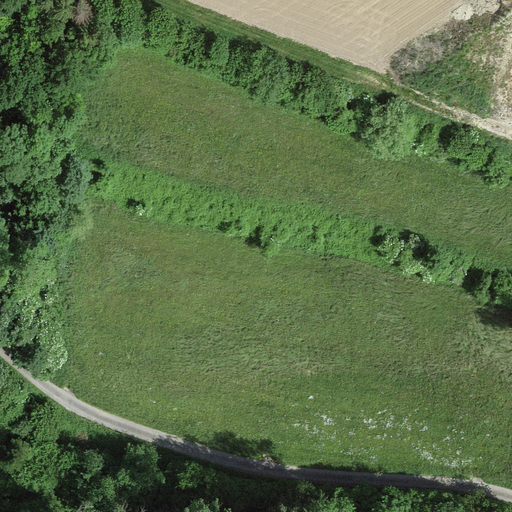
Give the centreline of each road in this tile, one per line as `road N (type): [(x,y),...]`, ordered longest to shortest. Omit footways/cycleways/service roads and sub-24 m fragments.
road 1 (track): [(511,497),(212,455),(77,406),(0,343)]
road 2 (track): [(160,0),(511,136)]
